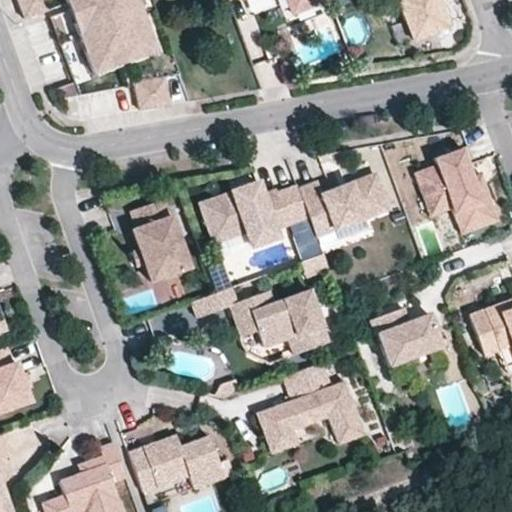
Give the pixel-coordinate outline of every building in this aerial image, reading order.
[(50,10),(46,0),(17,0),(24,20),(50,10)] [(156,51),(137,0),(63,0),(91,75),(156,51)] [(314,4),(312,0),(286,0),(292,13),(314,4)] [(447,28),(437,0),(394,0),(410,41),(447,28)] [(279,55),(275,44),(264,48),(268,59),(279,55)] [(169,105),(165,77),(135,82),(139,110),(169,105)] [(79,95),(74,82),(58,88),(62,98),(79,95)] [(490,201),(483,182),(475,185),(472,177),(462,148),(431,158),(434,165),(413,172),(427,211),(448,203),(450,209),(456,223),(485,213),(482,204),(490,201)] [(483,182),(480,174),(472,177),(475,185),(483,182)] [(386,209),(374,175),(321,195),(317,183),(298,190),(308,216),(315,235),(333,229),(336,238),(367,227),(363,217),(386,209)] [(308,216),(298,190),(296,186),(276,193),(275,190),(261,195),(257,183),(198,204),(212,243),(244,232),(250,246),(276,237),(273,229),(308,216)] [(189,268),(164,198),(129,211),(135,228),(130,230),(137,248),(143,265),(149,282),(189,268)] [(460,235),(498,221),(490,201),(482,204),(485,213),(456,223),(460,235)] [(428,216),(450,209),(448,203),(427,211),(428,216)] [(336,238),(333,229),(315,235),(318,245),(336,238)] [(312,237),(296,242),(301,258),(317,252),(312,237)] [(143,265),(137,248),(129,251),(135,268),(143,265)] [(230,288),(220,263),(205,268),(214,293),(230,288)] [(328,342),(308,290),(272,303),(267,291),(235,302),(230,288),(214,293),(190,302),(196,318),(228,306),(239,337),(256,331),(261,347),(287,338),(293,355),(328,342)] [(499,313),(511,307),(511,298),(496,305),(499,313)] [(511,307),(499,313),(496,305),(467,315),(483,355),(511,345),(511,348),(511,307)] [(407,322),(402,308),(394,311),(400,325),(407,322)] [(438,342),(428,314),(407,322),(400,325),(394,311),(367,321),(372,335),(376,334),(388,366),(440,346),(438,342)] [(453,359),(445,339),(438,342),(440,346),(446,362),(453,359)] [(0,412),(30,401),(15,362),(10,363),(4,347),(0,348),(0,412)] [(364,435),(344,381),(330,386),(321,363),(281,377),(289,401),(255,413),(270,454),(297,444),(292,430),(327,417),(337,445),(364,435)] [(223,398),(239,392),(234,380),(220,384),(214,396),(223,398)] [(0,511),(11,511),(0,480),(0,459),(9,456),(1,433),(0,433),(0,511)] [(232,474),(227,459),(218,462),(208,436),(179,447),(175,436),(127,452),(141,492),(187,476),(192,489),(232,474)] [(122,511),(111,482),(125,477),(113,443),(97,449),(100,457),(103,465),(79,473),(57,481),(63,497),(41,503),(44,511),(122,511)] [(79,473),(103,465),(100,457),(76,465),(79,473)]
